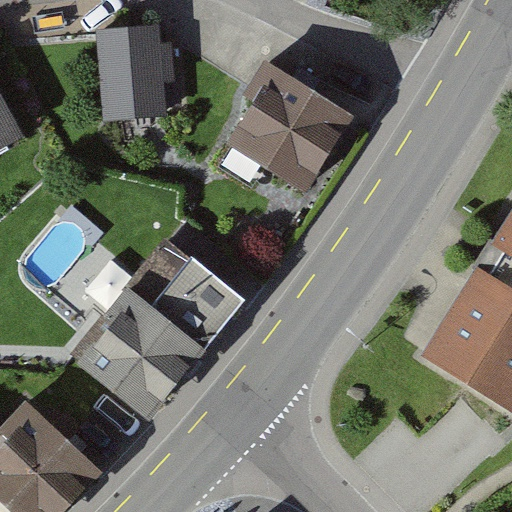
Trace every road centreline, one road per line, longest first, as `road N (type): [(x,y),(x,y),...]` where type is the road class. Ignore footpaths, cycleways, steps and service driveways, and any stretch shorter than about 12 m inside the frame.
road 1 (secondary): [(248,417),(432,155),(460,102)]
road 2 (residential): [(460,102),(230,0)]
road 3 (residential): [(248,417),(341,511)]
road 4 (secondary): [(155,511),(248,417)]
